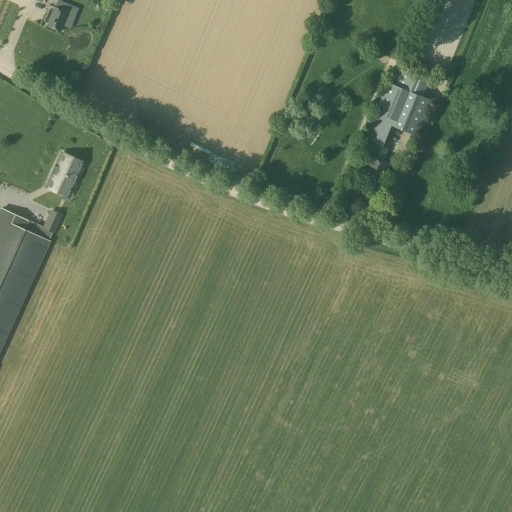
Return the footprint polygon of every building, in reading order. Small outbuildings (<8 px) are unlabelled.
[(71,29),(81,10),(58,1),(47,27),(63,34),(66,27),(71,29)] [(431,100),(423,96),(429,81),(401,68),(401,69),(394,84),(388,82),(360,147),(374,153),(373,155),(378,157),(382,146),(384,147),(392,126),(417,135),(432,100),(431,100)] [(316,96),(308,115),(313,117),(321,98),(316,96)] [(60,149),(43,185),(68,197),(85,161),(60,149)] [(210,152),(206,161),(237,175),(241,166),(210,152)] [(386,174),(391,163),(385,161),(383,160),(373,156),(365,175),(382,182),(386,174)] [(0,347),(48,241),(23,229),(27,220),(2,208),(0,212),(0,347)] [(60,215),(51,211),(44,228),(53,231),(53,232),(60,215)]
